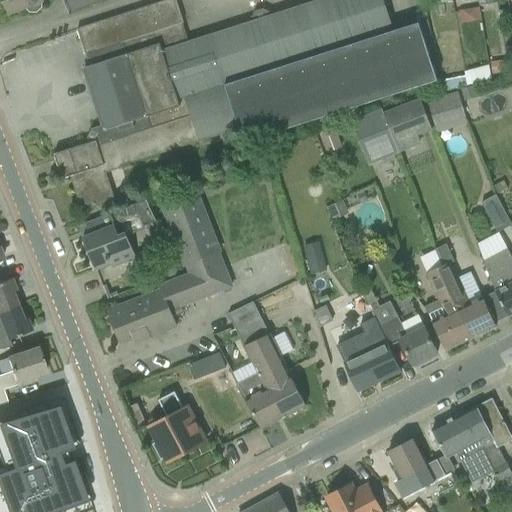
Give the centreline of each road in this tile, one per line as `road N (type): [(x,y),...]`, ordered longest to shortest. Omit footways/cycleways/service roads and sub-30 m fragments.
road 1 (secondary): [(134,511),(0,133)]
road 2 (residential): [(194,511),(511,343)]
